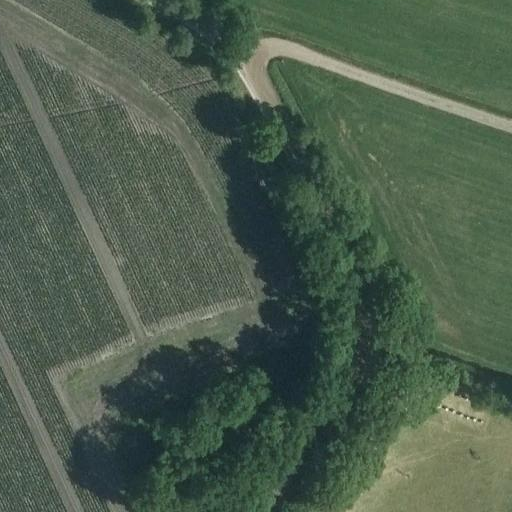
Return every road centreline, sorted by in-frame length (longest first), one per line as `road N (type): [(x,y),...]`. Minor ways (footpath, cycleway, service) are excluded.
road 1 (track): [(257,511),(357,359),(363,307),(353,266),(246,50),(166,0)]
road 2 (track): [(246,50),(286,48),(511,125)]
